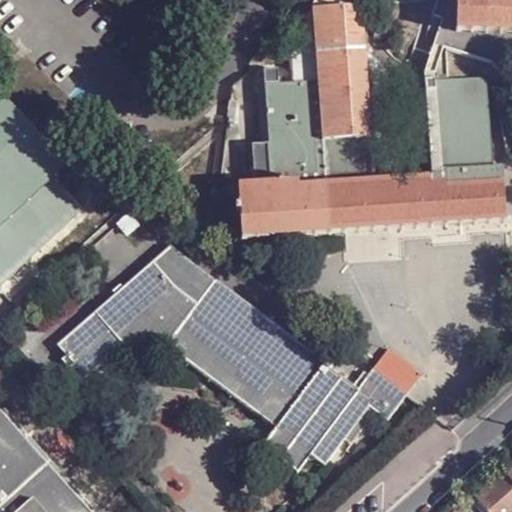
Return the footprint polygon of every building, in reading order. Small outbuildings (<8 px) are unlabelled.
[(511,34),(511,0),(455,0),(455,32),(511,34)] [(255,186),(237,186),(238,207),(234,208),(234,214),(221,215),(223,242),(238,241),(237,214),(239,214),(241,240),(503,223),(499,169),(490,169),(483,78),(448,80),(434,82),(440,178),(438,178),(412,180),(373,183),(361,6),(310,9),(310,25),(303,25),(305,53),(289,55),(290,84),(280,85),(279,70),(264,70),(269,144),(253,145),(255,186)] [(511,63),(496,42),(483,52),(511,89),(511,63)] [(404,84),(412,180),(438,178),(431,83),(404,84)] [(0,290),(1,292),(85,211),(57,182),(60,180),(58,178),(55,179),(53,178),(65,166),(0,98),(0,290)] [(230,102),(228,117),(236,117),(237,103),(230,102)] [(129,214),(116,225),(127,238),(140,228),(129,214)] [(300,478),(314,459),(328,468),(349,441),(371,410),(379,416),(390,423),(410,398),(376,372),(372,376),(367,373),(356,388),(333,369),(334,368),(219,279),(200,306),(177,287),(155,264),(61,348),(78,366),(74,370),(86,385),(107,365),(128,347),(141,362),(165,341),(171,345),(169,348),(278,432),(265,450),(300,478)] [(113,370),(107,365),(86,385),(91,390),(113,370)] [(349,441),(356,447),(379,416),(371,410),(349,441)] [(0,413),(0,511),(92,511),(2,412),(0,413)] [(491,511),(511,511),(511,478),(506,471),(477,496),(491,511)]
